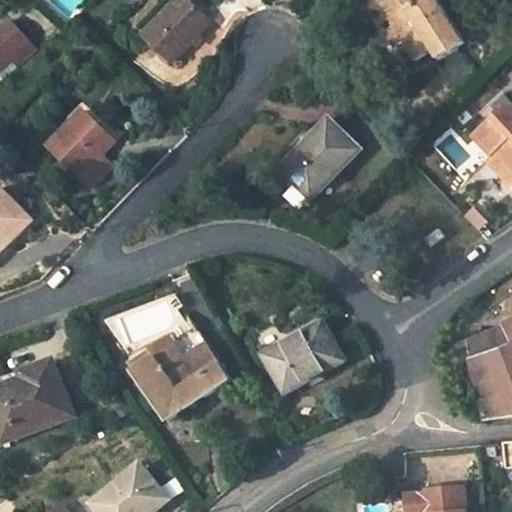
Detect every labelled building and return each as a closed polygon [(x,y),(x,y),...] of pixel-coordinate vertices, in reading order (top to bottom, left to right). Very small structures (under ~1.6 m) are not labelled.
[(180,0),(144,37),(171,63),(210,22),(187,0),(180,0)] [(377,0),(396,30),(404,43),(416,62),(432,52),(439,61),(464,44),(436,0),(377,0)] [(0,69),(29,44),(10,22),(0,30),(0,69)] [(397,48),(404,43),(396,30),(389,34),(397,48)] [(0,80),(35,50),(29,44),(0,69),(0,80)] [(511,106),(475,138),(492,158),(498,153),(511,170),(511,106)] [(115,143),(85,114),(51,148),(91,187),(112,167),(101,157),(115,143)] [(295,138),(305,147),(282,171),(298,186),(313,201),(362,151),(331,121),(316,137),(307,128),(295,138)] [(511,170),(498,153),(492,158),(489,162),(511,188),(511,170)] [(300,213),(313,201),(298,186),(285,198),(300,213)] [(0,191),(0,249),(2,252),(32,222),(2,190),(0,191)] [(445,239),(439,231),(425,242),(430,249),(445,239)] [(420,242),(412,249),(419,259),(428,252),(420,242)] [(135,373),(170,423),(233,381),(175,297),(108,322),(139,370),(135,373)] [(264,356),(285,395),(345,362),(324,323),(264,356)] [(511,323),(502,329),(467,343),(473,363),(486,421),(511,418),(511,323)] [(23,374),(25,380),(28,388),(0,398),(0,432),(4,443),(75,417),(55,363),(23,374)] [(0,389),(0,398),(28,388),(25,380),(0,389)] [(94,505),(99,511),(155,511),(169,501),(142,467),(94,505)] [(430,495),(407,498),(408,511),(469,511),(467,489),(430,493),(430,495)] [(0,511),(15,511),(16,511),(7,499),(0,504),(0,511)]
